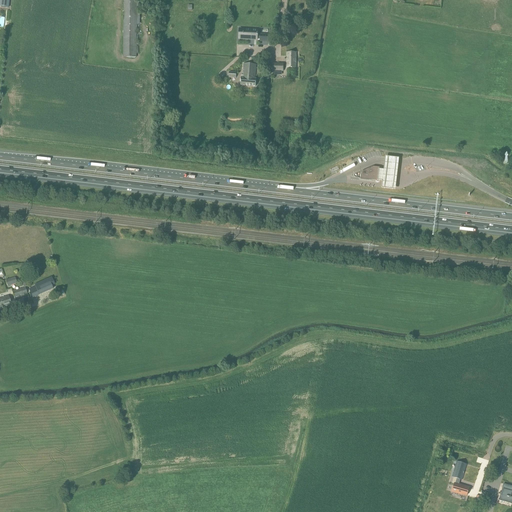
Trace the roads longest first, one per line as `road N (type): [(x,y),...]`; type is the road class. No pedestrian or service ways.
road 1 (motorway): [(0,169),(511,229)]
road 2 (track): [(306,421),(109,454),(76,477),(0,504)]
road 3 (motorway): [(287,190),(0,156)]
road 4 (motorway): [(511,217),(287,190)]
